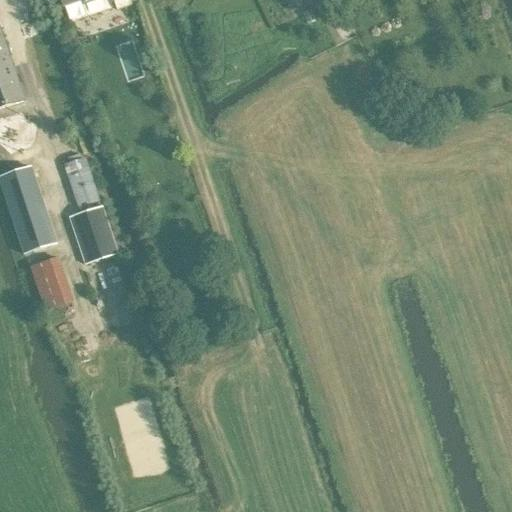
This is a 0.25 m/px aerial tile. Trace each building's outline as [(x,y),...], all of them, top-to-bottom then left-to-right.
[(62,0),(65,7),(70,22),(88,16),(84,5),(97,0),(112,0),(113,1),(116,11),(132,5),(130,0),(62,0)] [(0,109),(25,102),(0,28),(0,109)] [(20,43),(32,79),(35,78),(40,91),(67,81),(50,32),(20,43)] [(0,117),(0,147),(11,157),(33,150),(38,127),(20,111),(0,117)] [(32,169),(0,178),(0,181),(24,255),(57,244),(32,169)] [(80,215),(70,218),(85,266),(118,255),(102,208),(80,215)]
